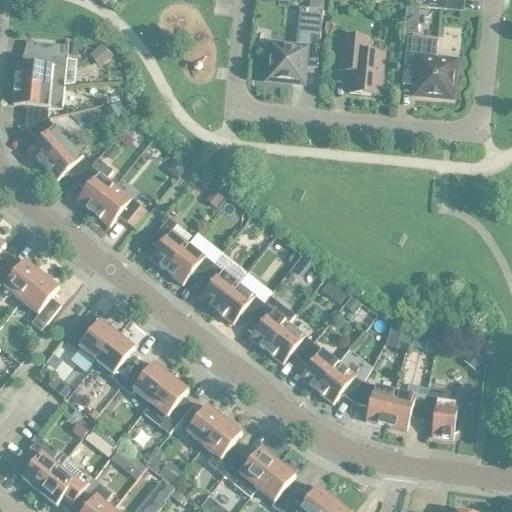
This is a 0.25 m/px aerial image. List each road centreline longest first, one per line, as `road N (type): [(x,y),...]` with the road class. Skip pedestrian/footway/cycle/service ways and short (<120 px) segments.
road 1 (residential): [(0,174),(106,270),(335,447),(403,469)]
road 2 (residential): [(244,0),(235,112),(480,137),(493,0)]
